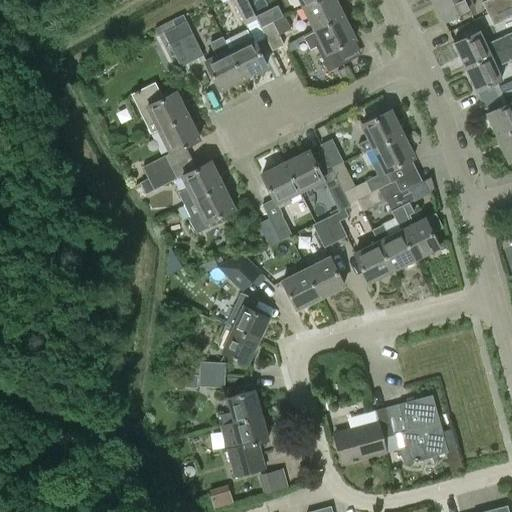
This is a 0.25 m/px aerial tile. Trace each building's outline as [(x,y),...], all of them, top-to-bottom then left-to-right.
[(232,0),(245,25),(255,20),(245,0),(232,0)] [(313,0),(301,6),(313,30),(314,31),(344,16),(336,0),(313,0)] [(433,0),(443,22),(473,8),(469,0),(433,0)] [(511,0),(486,0),(482,2),(487,14),(511,2),(511,0)] [(511,16),(511,2),(487,14),(493,26),(511,16)] [(313,30),(303,36),(310,49),(316,46),(328,71),(342,64),(335,50),(356,40),(344,16),(314,31),(313,30)] [(174,27),(191,61),(202,56),(186,22),(174,27)] [(272,22),(261,28),(272,50),(283,45),(272,22)] [(180,67),(191,61),(174,27),(163,32),(180,67)] [(453,42),(464,67),(511,44),(511,32),(485,45),(478,31),(453,42)] [(236,36),(224,42),(241,76),(265,65),(251,37),(239,43),(236,36)] [(218,88),(241,76),(224,42),(221,37),(210,43),(216,54),(204,60),(218,88)] [(511,44),(464,67),(476,91),(500,80),(495,68),(511,59),(511,44)] [(511,81),(500,87),(503,92),(511,88),(511,87),(511,81)] [(150,133),(158,130),(157,129),(187,114),(176,91),(162,98),(154,83),(131,94),(150,133)] [(486,113),(497,137),(511,130),(511,104),(511,102),(486,113)] [(362,154),(373,148),(401,135),(389,110),(361,124),(368,139),(357,144),(362,154)] [(157,129),(158,130),(170,153),(199,139),(187,114),(157,129)] [(511,130),(497,137),(508,161),(511,159),(511,130)] [(377,175),(365,181),(371,192),(389,182),(384,171),(412,157),(401,135),(373,148),(379,161),(372,165),(377,175)] [(319,145),(322,150),(331,169),(343,163),(331,139),(319,145)] [(307,151),(285,162),(299,191),(322,179),(327,190),(339,185),(331,169),(322,150),(310,156),(307,151)] [(142,167),(148,178),(170,167),(165,156),(142,167)] [(178,192),(183,204),(222,185),(210,160),(180,175),(187,188),(178,192)] [(262,204),(269,218),(280,240),(291,235),(278,208),(290,202),(287,197),(299,191),(285,162),(261,174),(273,199),(262,204)] [(145,192),(176,177),(170,167),(148,178),(140,182),(145,192)] [(362,210),(385,199),(400,192),(394,180),(389,182),(371,192),(357,199),(362,210)] [(365,181),(343,192),(348,203),(357,199),(371,192),(365,181)] [(196,233),(206,228),(205,224),(234,209),(222,185),(183,204),(190,217),(188,218),(196,233)] [(408,202),(413,199),(407,188),(400,192),(385,199),(391,211),(408,202)] [(400,230),(414,258),(438,246),(431,232),(442,227),(434,213),(424,218),(413,223),(408,214),(413,212),(408,202),(391,211),(400,230)] [(338,212),(324,219),(335,242),(346,236),(339,221),(347,217),(343,208),(337,211),(338,212)] [(269,246),(280,240),(269,218),(258,223),(269,246)] [(323,248),(335,242),(324,219),(312,225),(323,248)] [(377,242),(391,270),(414,258),(400,230),(388,236),(383,224),(372,230),(377,241),(377,242)] [(511,239),(502,242),(511,269),(511,268),(511,239)] [(391,270),(377,242),(354,253),(368,282),(391,270)] [(229,260),(251,282),(261,272),(244,255),(240,254),(229,260)] [(328,257),(305,269),(319,296),(342,284),(328,257)] [(241,292),(251,282),(229,260),(216,266),(241,292)] [(295,308),(319,296),(305,269),(282,280),(295,308)] [(241,293),(226,325),(258,340),(268,317),(251,309),(253,303),(246,296),(241,293)] [(247,362),(258,340),(226,325),(217,343),(218,347),(221,348),(221,350),(247,362)] [(198,374),(224,375),(225,363),(199,362),(198,374)] [(224,387),(224,375),(198,374),(198,386),(224,387)] [(233,421),(261,414),(253,389),(226,397),(233,421)] [(432,395),(386,408),(393,434),(400,432),(404,446),(399,448),(403,463),(447,451),(432,395)] [(381,437),(393,434),(386,408),(374,411),(377,422),(333,434),(341,465),(385,453),(381,437)] [(267,438),(261,414),(233,421),(233,422),(220,426),(234,476),(265,467),(257,441),(267,438)] [(261,471),(263,490),(291,487),(289,468),(261,471)] [(234,489),(214,494),(217,506),(237,501),(234,489)]
